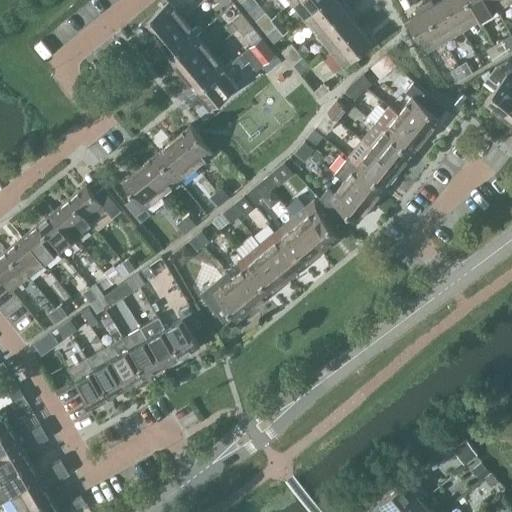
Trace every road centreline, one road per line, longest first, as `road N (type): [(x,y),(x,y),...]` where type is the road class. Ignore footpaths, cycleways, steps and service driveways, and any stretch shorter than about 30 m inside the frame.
road 1 (residential): [(196,477),(165,432),(91,476),(0,330)]
road 2 (residential): [(0,208),(108,120),(68,64),(142,0)]
road 3 (tertiary): [(316,388),(511,244)]
road 4 (tertiary): [(316,388),(273,404),(202,472)]
road 5 (tertiary): [(202,472),(243,453),(316,388)]
